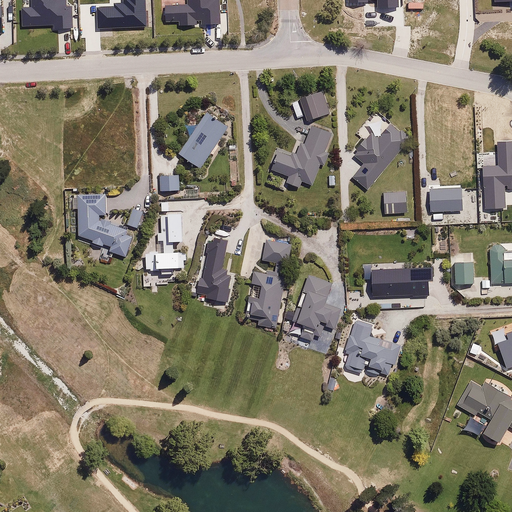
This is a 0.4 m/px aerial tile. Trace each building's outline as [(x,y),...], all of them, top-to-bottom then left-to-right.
[(321,90),(299,98),(307,121),(329,114),(321,90)] [(209,114),(181,155),(202,170),(231,128),(209,114)] [(371,131),(353,153),(364,162),(352,177),(367,189),(410,138),(390,121),(377,136),(371,131)] [(294,155),(277,149),(269,168),(288,176),(286,182),(298,186),(300,181),(312,185),(333,132),(311,123),(303,142),(299,140),(294,155)] [(499,165),(482,166),(484,210),(506,208),(505,187),(511,186),(511,143),(498,144),(499,165)] [(180,177),(162,177),(162,193),(181,192),(180,177)] [(460,189),(430,190),(430,212),(460,211),(460,189)] [(404,192),(382,194),(384,214),(406,212),(404,192)] [(107,195),(80,195),(80,238),(112,250),(111,253),(128,259),(136,238),(129,235),(130,231),(107,223),(107,195)] [(145,213),(134,209),(128,226),(139,230),(145,213)] [(186,246),(185,216),(162,217),(163,234),(159,234),(159,254),(147,254),(147,274),(187,272),(187,254),(176,255),(176,246),(186,246)] [(290,244),(264,239),(261,259),(286,263),(290,244)] [(511,248),(503,248),(498,244),(492,245),(489,250),(490,282),(511,281),(511,248)] [(473,262),(454,262),(454,284),(473,284),(473,262)] [(433,280),(433,267),(371,268),(372,295),(427,294),(427,280),(433,280)] [(277,328),(286,276),(253,271),(251,282),(258,283),(256,297),(248,295),(244,318),(257,320),(256,325),(277,328)] [(329,283),(306,276),(291,321),(301,325),(297,336),(311,340),(313,335),(320,337),(324,325),(332,328),(339,308),(322,303),(329,283)] [(371,325),(354,320),(341,364),(388,377),(398,344),(368,335),(371,325)] [(511,427),(511,401),(470,378),(456,404),(487,420),(480,432),(497,441),(506,425),(511,427)]
